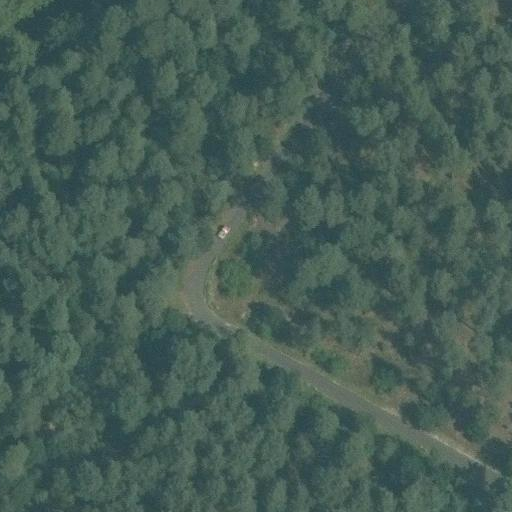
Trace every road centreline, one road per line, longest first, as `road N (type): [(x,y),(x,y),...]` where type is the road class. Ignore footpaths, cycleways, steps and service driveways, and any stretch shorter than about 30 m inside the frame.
road 1 (unclassified): [(511,488),(213,323),(193,304),(196,270),(394,0)]
road 2 (track): [(0,472),(193,304)]
